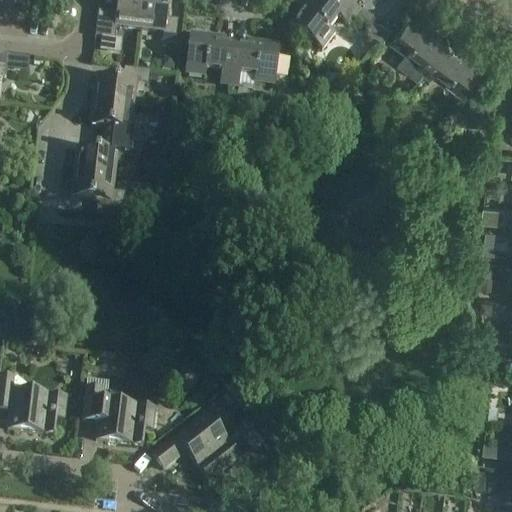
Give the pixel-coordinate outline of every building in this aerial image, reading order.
[(139,30),(142,0),(118,0),(116,14),(98,12),(94,38),(114,40),(116,27),(139,30)] [(142,0),(139,30),(162,33),(161,46),(174,47),(177,21),(165,20),(167,0),(142,0)] [(348,28),(354,19),(327,0),(317,0),(308,12),(303,8),(289,27),(322,52),(334,36),(329,32),(338,19),(348,28)] [(327,0),(354,19),(359,12),(349,5),(352,0),(327,0)] [(423,73),(447,41),(430,28),(434,23),(415,9),(391,41),(406,52),(396,65),(418,80),(423,73)] [(377,22),(370,31),(382,40),(390,29),(377,22)] [(228,88),(233,47),(212,44),(213,38),(189,36),(184,77),(204,79),(205,72),(220,74),(218,87),(228,88)] [(423,73),(431,79),(439,69),(450,78),(447,83),(463,95),(487,63),(468,48),(464,54),(447,41),(423,73)] [(233,47),(228,88),(237,89),(239,77),(254,78),(253,85),(273,88),(275,78),(278,78),(282,77),(285,75),(287,72),(288,60),(276,59),(278,46),(255,44),(254,49),(233,47)] [(163,57),(161,70),(173,71),(174,59),(163,57)] [(379,65),(370,58),(361,69),(370,76),(379,65)] [(93,103),(132,108),(135,85),(148,86),(149,73),(123,69),(122,82),(96,79),(93,103)] [(129,131),(132,108),(93,103),(90,127),(93,127),(92,139),(140,145),(142,132),(129,131)] [(487,106),(484,110),(484,114),(488,117),(493,117),(496,113),(495,108),(491,105),(487,106)] [(77,150),(74,174),(113,179),(116,156),(139,159),(140,145),(114,142),(113,154),(77,150)] [(111,193),(113,179),(74,174),(71,198),(97,201),(95,214),(121,217),(124,194),(111,193)] [(482,218),(494,218),(494,210),(482,209),(482,218)] [(500,245),(502,234),(485,232),(484,244),(500,245)] [(480,276),(494,278),(495,269),(481,266),(480,276)] [(511,270),(505,269),(503,280),(511,281),(511,270)] [(497,279),(494,278),(480,276),(478,289),(494,292),(497,279)] [(511,281),(503,280),(502,292),(511,292),(511,281)] [(480,302),(479,313),(491,314),(492,303),(480,302)] [(511,332),(490,330),(489,343),(511,345),(511,332)] [(0,378),(0,412),(8,414),(6,431),(53,437),(55,421),(57,398),(14,393),(15,381),(0,378)] [(106,394),(107,383),(86,381),(85,389),(84,389),(80,422),(96,424),(94,442),(141,448),(143,431),(151,433),(153,410),(102,404),(103,393),(106,394)] [(248,415),(240,423),(248,431),(256,424),(248,415)] [(239,460),(233,454),(204,416),(151,458),(162,472),(185,454),(203,478),(216,467),(221,473),(239,460)] [(475,480),(473,492),(473,493),(475,493),(484,494),(485,481),(475,480)] [(511,486),(504,486),(503,497),(511,497),(511,486)] [(267,511),(270,498),(258,496),(255,511),(267,511)] [(374,504),(379,511),(383,511),(392,507),(385,497),(374,504)] [(511,497),(503,497),(501,508),(511,508),(511,497)]
